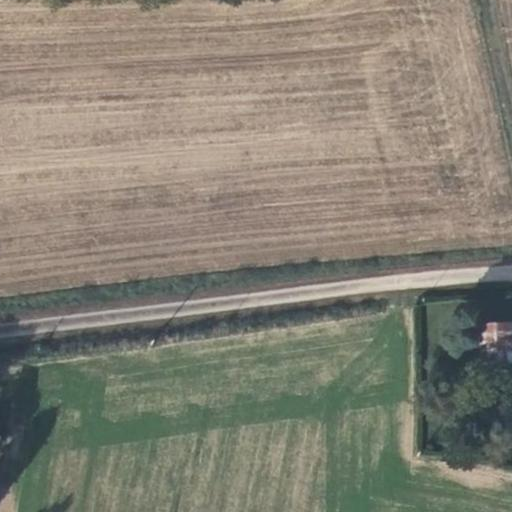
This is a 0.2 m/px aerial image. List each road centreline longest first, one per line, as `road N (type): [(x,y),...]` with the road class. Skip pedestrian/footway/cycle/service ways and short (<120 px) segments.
road 1 (unclassified): [(0,335),(511,275)]
road 2 (track): [(511,148),(484,0)]
